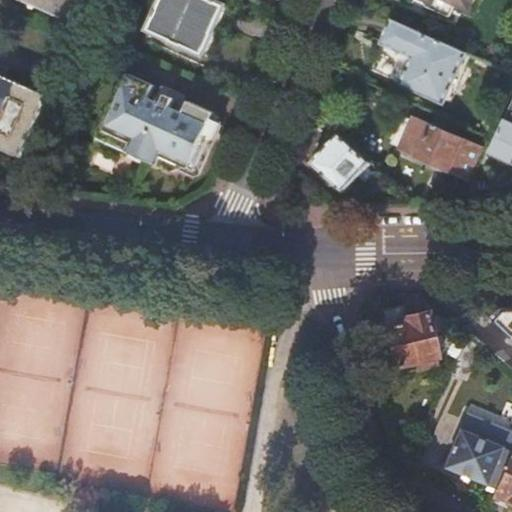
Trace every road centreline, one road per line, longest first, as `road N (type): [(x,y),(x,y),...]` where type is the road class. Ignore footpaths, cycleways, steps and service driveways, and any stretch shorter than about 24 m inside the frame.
road 1 (residential): [(435,511),(379,458),(326,326),(324,245)]
road 2 (residential): [(225,234),(328,0)]
road 3 (secondary): [(225,234),(0,218)]
road 4 (secondary): [(511,245),(324,245)]
